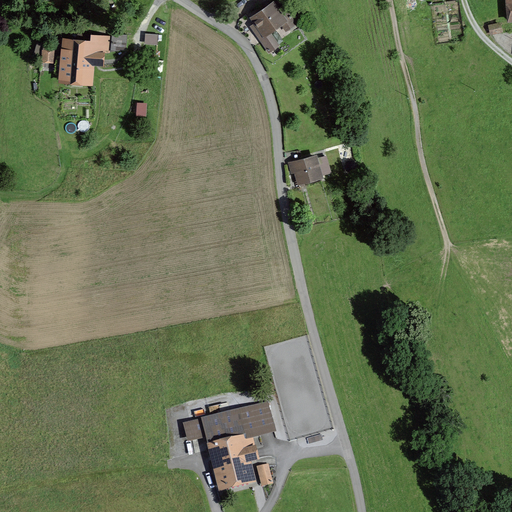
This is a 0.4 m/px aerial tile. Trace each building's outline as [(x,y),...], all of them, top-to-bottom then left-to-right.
[(274,4),(244,22),(264,55),(278,47),(271,36),(287,26),(274,4)] [(116,38),(62,33),(57,85),(91,88),(94,65),(102,66),(103,52),(115,54),(116,38)] [(154,37),(146,37),(145,47),(153,47),(154,37)] [(53,50),(41,49),(40,63),(52,63),(53,50)] [(315,155),(287,162),(292,186),(321,179),(315,155)] [(267,403),(182,426),(187,445),(204,440),(218,493),(254,483),(248,464),(258,461),(252,440),(275,433),(267,403)] [(261,487),(272,484),(267,466),(256,469),(261,487)]
